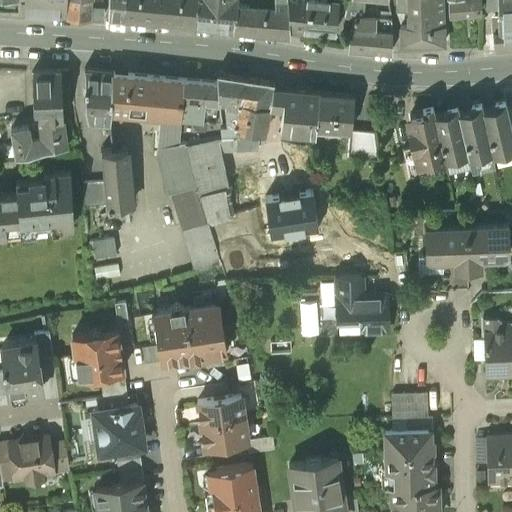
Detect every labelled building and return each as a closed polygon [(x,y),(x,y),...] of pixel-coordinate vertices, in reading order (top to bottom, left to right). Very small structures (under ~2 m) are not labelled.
[(18,0),(18,14),(66,16),(66,0),(18,0)] [(90,0),(68,0),(67,16),(103,18),(104,2),(91,2),(90,0)] [(109,0),(109,18),(120,19),(123,0),(109,0)] [(181,0),(123,0),(120,19),(179,25),(181,0)] [(197,0),(181,0),(179,25),(195,27),(197,0)] [(237,0),(197,0),(195,27),(234,31),(237,6),(237,0)] [(274,8),(237,6),(234,31),(290,36),(289,28),(287,0),(283,0),(275,0),(274,8)] [(307,0),(292,0),(287,0),(289,28),(304,29),(307,0)] [(325,0),(307,0),(304,29),(334,33),(338,1),(325,0)] [(442,0),(408,0),(410,13),(429,13),(429,26),(443,26),(442,0)] [(480,0),(448,0),(449,14),(480,10),(480,0)] [(359,12),(346,9),(344,18),(356,21),(359,12)] [(393,11),(382,11),(382,18),(393,19),(393,11)] [(429,13),(410,13),(410,25),(429,26),(429,13)] [(511,19),(504,20),(505,25),(496,26),(496,32),(511,30),(511,19)] [(410,25),(401,25),(401,44),(444,44),(443,26),(429,26),(410,25)] [(390,33),(351,29),(348,48),(391,52),(390,33)] [(511,30),(496,32),(494,32),(495,49),(511,48),(511,30)] [(111,74),(85,71),(84,108),(88,126),(109,126),(110,118),(110,115),(111,74)] [(61,72),(34,74),(35,97),(33,98),(33,109),(37,109),(39,124),(63,121),(61,72)] [(217,85),(113,74),(111,74),(110,115),(110,118),(125,116),(159,119),(165,144),(157,146),(156,155),(168,192),(172,192),(196,186),(184,141),(211,136),(220,136),(219,118),(219,103),(217,85)] [(274,84),(224,76),(224,103),(225,118),(238,117),(240,104),(269,109),(273,90),(274,84)] [(320,94),(273,90),(269,109),(282,110),(280,134),(315,137),(316,129),(320,94)] [(355,97),(320,94),(316,129),(351,133),(351,132),(355,97)] [(269,109),(240,104),(238,117),(235,132),(258,136),(258,144),(262,145),(269,109)] [(511,151),(511,130),(506,104),(495,106),(497,113),(484,116),(493,153),(492,153),(493,156),(511,151)] [(484,116),(482,106),(470,109),(472,117),(459,120),(467,156),(467,159),(492,153),(493,153),(484,116)] [(467,156),(459,120),(457,110),(447,112),(448,119),(436,122),(435,123),(444,159),(443,159),(443,160),(444,161),(467,156)] [(433,112),(409,118),(416,148),(421,165),(443,160),(443,159),(444,159),(435,123),(436,122),(433,112)] [(110,118),(109,126),(112,152),(126,151),(125,116),(110,118)] [(225,118),(219,118),(220,136),(235,136),(235,132),(238,117),(225,118)] [(63,121),(39,124),(41,137),(30,140),(28,128),(12,131),(16,158),(29,156),(43,151),(66,148),(63,121)] [(235,132),(235,136),(220,136),(211,136),(184,141),(196,186),(208,222),(235,216),(231,191),(226,191),(216,150),(237,149),(237,148),(258,148),(258,144),(258,136),(235,132)] [(374,133),(351,132),(351,133),(349,159),(378,160),(374,133)] [(416,148),(402,151),(409,181),(423,177),(421,165),(416,148)] [(112,152),(101,154),(104,180),(106,206),(107,217),(131,214),(126,151),(112,152)] [(0,234),(1,234),(1,232),(21,230),(21,232),(35,231),(35,229),(60,226),(60,228),(74,227),(71,173),(42,176),(42,178),(28,180),(28,182),(15,183),(16,194),(0,196),(0,234)] [(104,180),(83,183),(84,209),(106,206),(104,180)] [(196,186),(172,192),(198,272),(221,265),(208,222),(196,186)] [(312,192),(265,199),(271,236),(318,229),(312,192)] [(508,224),(466,225),(467,245),(480,244),(481,252),(486,252),(492,258),(503,258),(509,251),(508,224)] [(466,225),(424,226),(425,254),(418,254),(419,271),(442,271),(442,260),(448,254),(448,253),(454,253),(453,245),(467,245),(466,225)] [(114,238),(90,241),(92,259),(116,256),(114,238)] [(480,244),(467,245),(468,269),(481,269),(481,252),(480,244)] [(467,245),(453,245),(454,253),(454,270),(468,269),(467,245)] [(118,265),(94,269),(96,280),(119,277),(118,265)] [(361,273),(337,273),(337,293),(362,293),(361,273)] [(362,293),(337,293),(338,318),(339,329),(359,329),(387,328),(385,292),(362,293)] [(125,299),(114,301),(118,323),(128,321),(125,299)] [(182,305),(176,301),(171,307),(169,307),(170,309),(153,312),(157,335),(160,335),(163,359),(189,355),(189,356),(200,354),(226,350),(222,324),(219,324),(215,303),(184,307),(184,305),(182,305)] [(497,316),(488,316),(488,314),(485,314),(485,316),(482,316),(484,373),(508,373),(507,321),(503,321),(497,316)] [(117,328),(100,330),(100,328),(88,330),(89,332),(72,335),(78,374),(99,371),(123,368),(117,328)] [(49,330),(34,332),(35,340),(36,340),(38,356),(53,354),(49,330)] [(35,340),(18,343),(18,344),(1,347),(4,368),(8,391),(8,393),(39,389),(43,385),(38,356),(36,340),(35,340)] [(251,360),(230,363),(232,380),(253,377),(251,360)] [(123,368),(99,371),(103,394),(126,391),(127,391),(123,368)] [(427,390),(391,390),(391,415),(406,414),(427,414),(427,390)] [(126,391),(96,396),(98,407),(128,403),(126,391)] [(241,392),(197,399),(200,422),(244,415),(241,392)] [(98,407),(94,408),(100,448),(143,442),(137,402),(128,403),(98,407)] [(427,414),(406,414),(407,426),(428,425),(429,427),(432,427),(432,414),(427,414)] [(244,415),(200,422),(204,444),(246,438),(247,438),(247,437),(244,415)] [(407,426),(383,427),(384,449),(429,448),(433,447),(433,435),(429,435),(429,427),(428,425),(407,426)] [(510,432),(486,432),(488,478),(511,478),(510,432)] [(49,433),(9,439),(14,475),(27,473),(27,477),(43,475),(42,471),(54,469),(54,467),(50,440),(49,433)] [(272,434),(247,437),(247,438),(246,438),(248,450),(274,446),(272,434)] [(65,438),(50,440),(54,467),(69,464),(65,438)] [(429,448),(384,449),(385,482),(390,482),(430,481),(429,471),(433,471),(433,458),(429,458),(429,448)] [(140,454),(116,458),(118,469),(119,469),(142,466),(140,454)] [(338,454),(320,457),(320,454),(305,456),(306,459),(289,461),(296,511),(341,511),(345,511),(346,511),(344,497),(338,454)] [(251,461),(207,467),(209,484),(207,484),(204,489),(206,508),(211,510),(213,510),(213,511),(258,511),(256,498),(258,498),(256,485),(254,485),(251,461)] [(142,466),(119,469),(120,480),(124,479),(124,481),(142,479),(144,478),(142,466)] [(124,481),(124,479),(120,480),(112,481),(112,483),(95,486),(98,506),(94,506),(94,511),(146,511),(142,479),(124,481)] [(430,481),(390,482),(391,501),(398,500),(398,511),(435,511),(435,508),(438,508),(438,493),(435,493),(435,481),(430,481)] [(358,511),(356,495),(344,497),(346,511),(345,511),(344,511),(358,511)]
